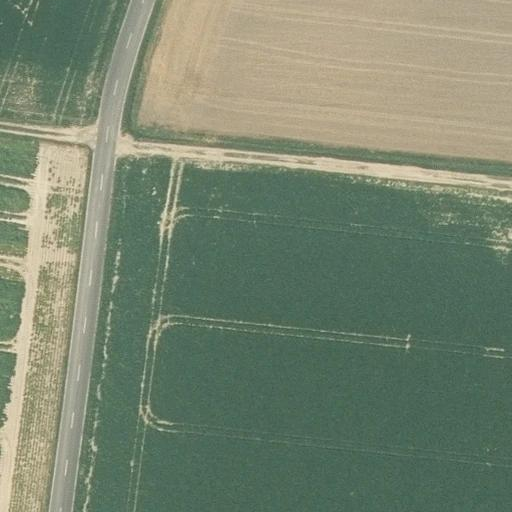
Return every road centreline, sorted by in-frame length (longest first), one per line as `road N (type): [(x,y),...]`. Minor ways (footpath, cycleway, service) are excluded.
road 1 (tertiary): [(58,511),(105,147),(144,0)]
road 2 (track): [(511,190),(105,147),(0,127)]
